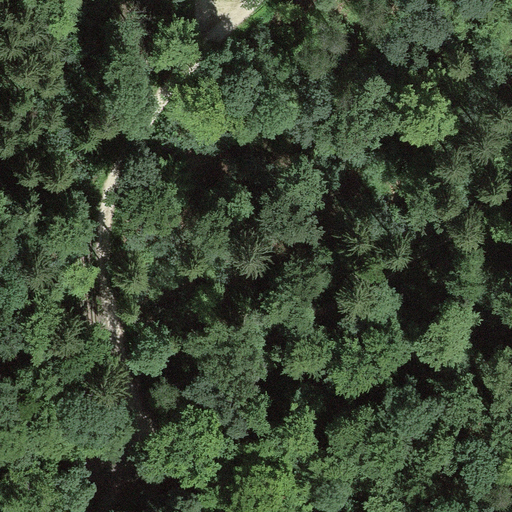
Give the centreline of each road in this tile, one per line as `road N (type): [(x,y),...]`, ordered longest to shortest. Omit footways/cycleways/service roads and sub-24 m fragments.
road 1 (track): [(142,454),(110,333),(106,244),(119,170),(158,103),(261,0)]
road 2 (track): [(142,454),(0,350)]
road 3 (track): [(264,511),(142,454)]
